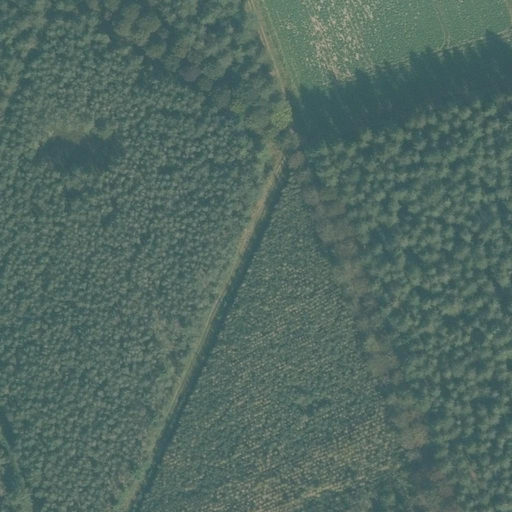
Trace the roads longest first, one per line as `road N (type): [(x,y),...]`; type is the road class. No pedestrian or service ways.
road 1 (track): [(124,511),(294,142)]
road 2 (track): [(294,142),(440,511)]
road 3 (track): [(101,0),(294,142)]
road 4 (track): [(294,142),(511,78)]
road 5 (track): [(243,0),(294,142)]
